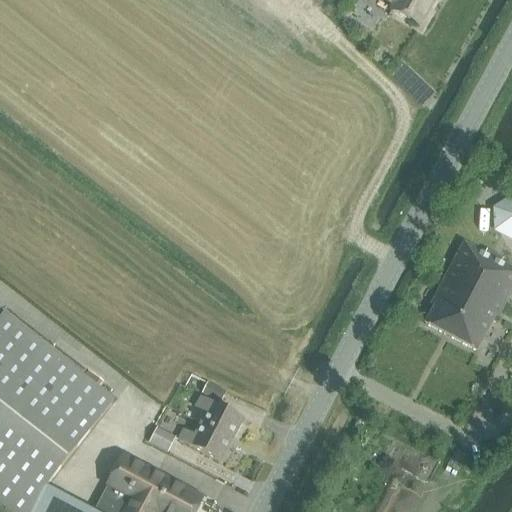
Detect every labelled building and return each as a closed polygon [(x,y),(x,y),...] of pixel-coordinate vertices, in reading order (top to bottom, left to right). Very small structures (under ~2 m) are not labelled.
[(389,0),(396,4),(393,12),(421,27),(435,0),(389,0)] [(511,242),(511,196),(493,209),(493,233),(511,242)] [(476,357),(495,320),(499,322),(511,297),(511,272),(463,247),(431,310),(433,311),(423,329),(476,357)] [(3,313),(0,317),(0,505),(8,511),(90,511),(46,489),(114,400),(3,313)] [(226,393),(208,383),(202,394),(220,404),(226,393)] [(208,416),(203,426),(235,443),(246,421),(205,399),(199,411),(208,416)] [(224,465),(235,443),(203,426),(197,438),(186,432),(181,442),(224,465)] [(175,438),(157,428),(149,444),(168,453),(175,438)] [(123,458),(95,511),(199,511),(205,502),(162,480),(123,458)]
